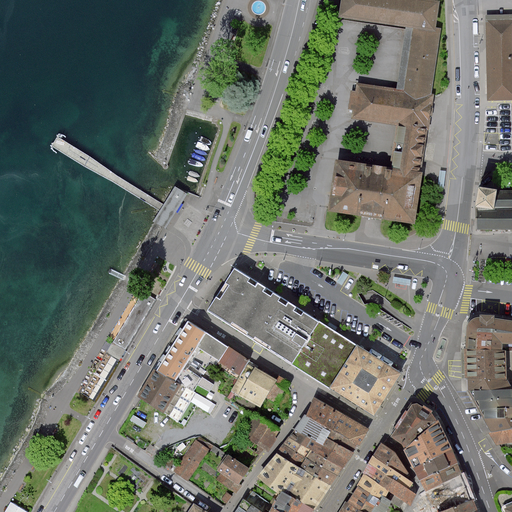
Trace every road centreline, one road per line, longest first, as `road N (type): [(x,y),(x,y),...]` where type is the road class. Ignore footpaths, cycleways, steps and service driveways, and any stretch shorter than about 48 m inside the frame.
road 1 (tertiary): [(442,269),(453,245),(470,118),(466,0)]
road 2 (primary): [(298,0),(282,71),(218,230)]
road 3 (tertiary): [(218,230),(442,269)]
road 4 (residential): [(180,301),(311,383)]
road 5 (residential): [(228,511),(311,383)]
road 6 (primary): [(180,301),(104,428)]
road 7 (residential): [(104,428),(221,511)]
